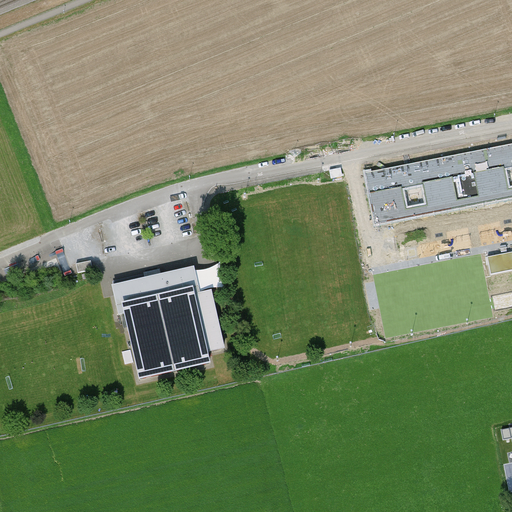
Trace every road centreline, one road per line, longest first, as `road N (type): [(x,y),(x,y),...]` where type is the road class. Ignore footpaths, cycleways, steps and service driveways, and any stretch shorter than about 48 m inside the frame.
road 1 (residential): [(0,265),(54,235),(192,185),(511,124)]
road 2 (unknown): [(99,217),(111,237),(136,252),(178,246),(199,216),(180,189)]
